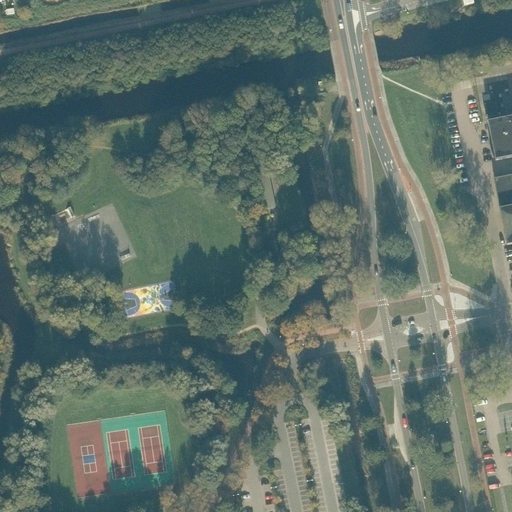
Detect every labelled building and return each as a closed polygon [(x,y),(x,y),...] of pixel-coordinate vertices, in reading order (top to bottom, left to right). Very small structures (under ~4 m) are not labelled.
[(484,104),(486,118),(499,115),(496,102),(484,104)] [(511,117),(489,122),(496,161),(511,157),(511,117)] [(263,208),(276,206),(269,165),(255,168),(263,208)] [(511,175),(494,179),(500,209),(507,245),(511,244),(511,175)] [(103,205),(113,207),(115,199),(105,197),(103,205)] [(74,203),(55,212),(59,221),(79,213),(74,203)] [(280,222),(288,263),(306,259),(298,218),(280,222)] [(336,486),(339,496),(351,493),(348,483),(336,486)]
